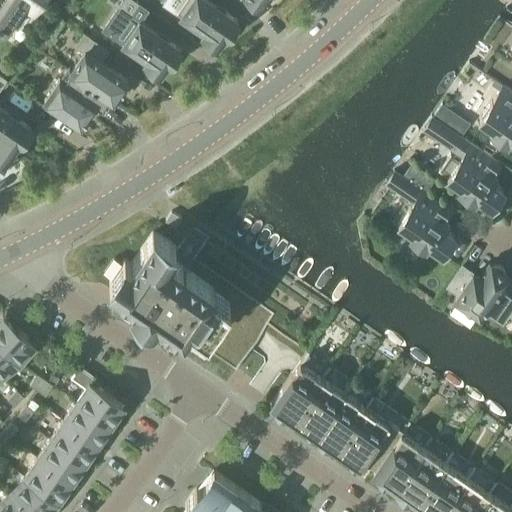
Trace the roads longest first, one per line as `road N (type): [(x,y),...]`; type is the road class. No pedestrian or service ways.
road 1 (tertiary): [(27,246),(160,172),(267,94),(373,0)]
road 2 (residential): [(195,390),(48,287),(27,246)]
road 3 (residential): [(370,511),(195,390)]
road 4 (residential): [(113,511),(195,390)]
